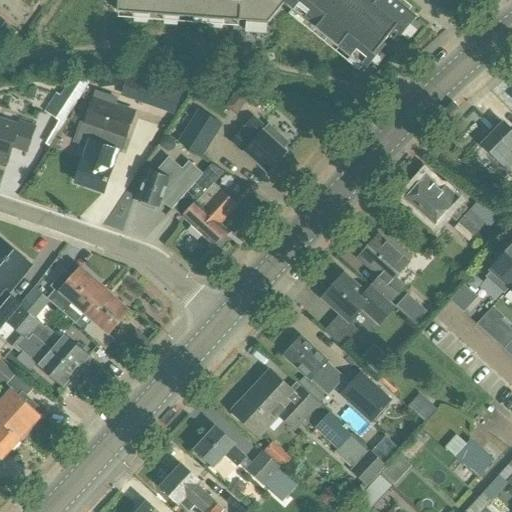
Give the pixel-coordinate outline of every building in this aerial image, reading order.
[(118,0),(118,12),(241,22),(241,21),(268,23),(285,3),(364,68),(389,38),(395,43),(416,18),(394,0),(118,0)] [(145,76),(137,99),(150,104),(158,81),(146,76),(145,76)] [(65,122),(64,121),(89,83),(70,82),(60,99),(54,95),(42,114),(61,127),(65,122)] [(250,100),(237,92),(231,102),(244,110),(250,100)] [(99,93),(88,125),(96,127),(119,135),(123,137),(132,114),(112,107),(115,98),(99,93)] [(199,111),(180,143),(202,157),(221,125),(199,111)] [(254,117),(231,142),(245,154),(246,152),(268,172),(286,153),(283,151),(289,145),(274,131),(267,125),(265,127),(254,117)] [(20,128),(0,120),(0,158),(8,161),(13,146),(27,151),(35,127),(21,123),(20,128)] [(511,131),(503,123),(483,144),(509,170),(511,165),(511,131)] [(84,160),(76,182),(104,192),(112,170),(111,169),(117,152),(118,152),(123,137),(119,135),(96,127),(91,142),(85,160),(84,160)] [(149,172),(139,200),(143,201),(142,205),(154,210),(155,206),(160,207),(162,202),(169,193),(180,202),(203,175),(189,163),(182,171),(169,159),(156,174),(149,172)] [(205,194),(183,218),(215,248),(229,232),(221,224),(238,206),(214,185),(213,185),(202,176),(195,184),(205,194)] [(421,186),(408,198),(437,224),(447,212),(457,221),(467,209),(457,201),(458,200),(446,189),(443,192),(428,178),(421,186)] [(479,202),(460,223),(475,236),(494,215),(479,202)] [(379,236),(359,258),(380,277),(372,285),(391,302),(404,287),(395,278),(409,263),(379,236)] [(0,240),(0,328),(10,317),(16,309),(0,296),(15,279),(17,281),(30,266),(0,240)] [(511,248),(485,278),(504,294),(510,287),(511,285),(511,248)] [(60,286),(49,298),(52,301),(51,302),(76,324),(105,290),(81,269),(73,277),(63,289),(60,286)] [(344,275),(323,298),(349,322),(361,309),(379,325),(396,307),(391,302),(372,285),(365,294),(344,275)] [(464,313),(478,297),(465,284),(450,301),(464,313)] [(16,309),(10,317),(20,325),(16,330),(28,341),(34,334),(42,325),(36,320),(51,302),(52,301),(49,298),(35,286),(16,309)] [(130,311),(105,290),(76,324),(106,350),(116,340),(110,334),(130,311)] [(491,309),(477,324),(489,335),(503,320),(491,309)] [(42,325),(34,334),(79,373),(85,366),(83,364),(89,357),(65,336),(61,341),(42,325)] [(16,330),(6,341),(19,352),(21,349),(28,341),(16,330)] [(28,341),(21,349),(64,387),(70,379),(72,381),(79,373),(34,334),(28,341)] [(302,337),(285,356),(310,379),(311,378),(318,385),(333,368),(326,362),(327,360),(302,337)] [(511,339),(504,349),(503,349),(511,357),(511,339)] [(0,356),(0,381),(7,387),(14,377),(15,378),(17,375),(0,360),(2,358),(0,356)] [(271,370),(233,411),(259,436),(279,415),(295,430),(313,410),(290,388),(271,370)] [(361,372),(342,393),(372,420),(390,399),(361,372)] [(13,390),(0,403),(0,421),(3,425),(20,440),(38,420),(42,417),(36,411),(38,408),(23,394),(21,397),(13,390)] [(420,393),(408,407),(425,421),(437,408),(420,393)] [(330,415),(317,428),(338,448),(339,447),(351,435),(330,415)] [(0,458),(2,460),(20,440),(0,421),(0,458)] [(199,453),(192,461),(217,483),(228,471),(231,474),(250,452),(236,439),(233,443),(216,428),(196,449),(199,453)] [(351,435),(339,447),(358,465),(352,471),(367,485),(386,466),(352,433),(351,435)] [(456,435),(444,449),(478,479),(495,460),(480,448),(470,439),(466,444),(456,435)] [(263,452),(247,469),(264,485),(280,468),(263,452)] [(413,466),(399,454),(391,464),(404,475),(413,466)] [(511,460),(499,475),(508,482),(511,477),(511,460)] [(181,465),(161,487),(188,511),(189,511),(196,505),(203,511),(202,511),(220,511),(223,510),(197,485),(199,482),(181,465)] [(380,475),(358,500),(370,511),(392,486),(380,475)] [(499,475),(482,493),(491,501),(508,482),(499,475)] [(298,476),(281,494),(289,501),(306,483),(298,476)] [(320,498),(331,508),(336,502),(339,499),(328,489),(320,498)] [(482,493),(465,511),(480,511),(486,506),(491,501),(482,493)] [(157,511),(147,503),(138,511),(157,511)]
